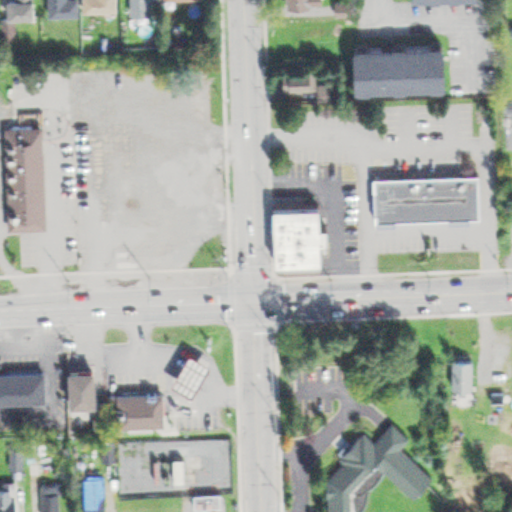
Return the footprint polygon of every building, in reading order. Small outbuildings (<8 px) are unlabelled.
[(36,0),(20,0),(20,1),(12,1),(12,21),(8,21),(8,37),(20,36),(19,17),(37,17),(36,0)] [(53,0),(54,16),(82,15),(81,0),(70,0),(53,0)] [(87,0),(88,11),(120,11),(120,0),(87,0)] [(158,0),(135,0),(136,14),(159,14),(158,0)] [(341,15),(355,15),(355,4),(341,4),(341,15)] [(450,85),(449,45),(359,47),(360,86),(450,85)] [(291,68),(291,88),(323,88),(323,68),(291,68)] [(325,97),(341,99),(343,85),(326,83),(325,97)] [(48,127),(12,128),(15,227),(51,226),(48,127)] [(486,218),(486,176),(382,177),(382,219),(486,218)] [(327,260),(326,203),(280,204),(281,261),(327,260)] [(178,384),(198,393),(211,363),(192,354),(178,384)] [(477,359),(456,359),(456,391),(477,391),(477,359)] [(76,404),(99,404),(99,369),(76,369),(76,404)] [(51,373),(0,374),(0,419),(12,419),(11,403),(51,402),(51,373)] [(169,424),(168,394),(120,395),(121,425),(169,424)] [(384,476),(421,495),(434,480),(406,453),(406,451),(411,441),(396,427),(381,443),(378,443),(365,437),(346,457),(347,465),(331,482),(334,511),(332,511),(355,511),(366,511),(384,476)] [(17,447),(17,469),(29,469),(29,447),(17,447)] [(109,509),(109,479),(89,479),(89,509),(109,509)] [(62,511),(63,488),(48,488),(48,511),(62,511)] [(3,490),(2,511),(20,511),(20,490),(3,490)]
